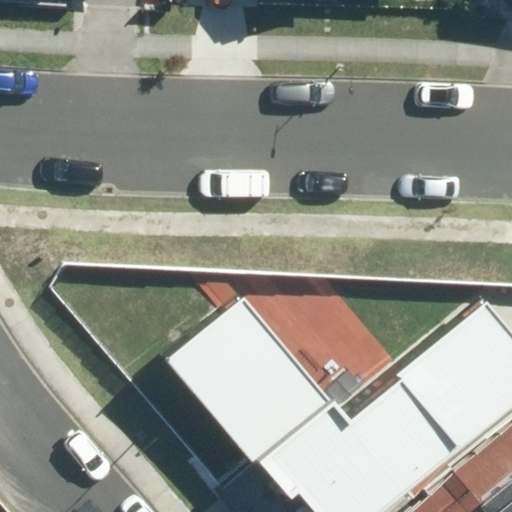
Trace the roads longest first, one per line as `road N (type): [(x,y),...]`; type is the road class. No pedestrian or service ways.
road 1 (residential): [(0,109),(511,137)]
road 2 (residential): [(89,511),(0,408)]
